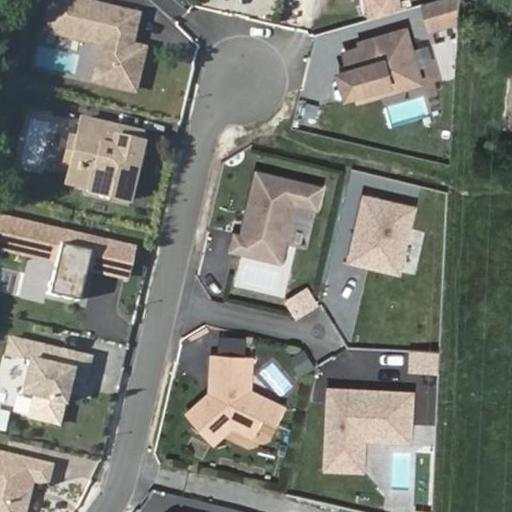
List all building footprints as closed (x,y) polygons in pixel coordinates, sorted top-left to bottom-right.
[(143,6),(118,0),(53,0),(49,22),(107,35),(104,51),(117,55),(113,75),(140,81),(150,40),(133,35),(134,28),(138,29),(143,6)] [(369,0),(373,14),(408,7),(406,0),(369,0)] [(461,14),(461,0),(428,0),(434,21),(461,14)] [(418,31),(415,20),(406,22),(409,33),(418,31)] [(426,61),(418,31),(409,33),(406,22),(383,29),(385,34),(353,42),(357,56),(352,57),(357,75),(362,73),(367,90),(388,84),(387,79),(401,75),(400,69),(426,61)] [(117,55),(104,51),(99,71),(113,75),(117,55)] [(429,73),(426,61),(400,69),(401,75),(403,80),(429,73)] [(23,78),(0,72),(0,88),(20,93),(23,78)] [(393,122),(434,110),(426,82),(385,94),(393,122)] [(76,129),(70,127),(64,154),(93,161),(88,183),(127,192),(140,134),(115,128),(117,118),(81,110),(76,129)] [(115,128),(140,134),(143,125),(117,118),(115,128)] [(235,242),(285,254),(299,195),(321,200),(326,179),(261,163),(250,208),(255,209),(251,228),(246,227),(239,225),(235,242)] [(403,263),(418,200),(370,189),(355,252),(403,263)] [(251,228),(255,209),(250,208),(246,227),(251,228)] [(132,241),(0,209),(0,240),(55,253),(48,286),(77,293),(85,260),(125,270),(132,241)] [(91,349),(10,330),(7,346),(30,352),(22,385),(35,388),(30,409),(60,416),(70,372),(86,376),(91,349)] [(222,332),(221,347),(251,349),(252,334),(222,332)] [(321,357),(309,340),(301,346),(313,363),(321,357)] [(221,347),(216,346),(215,371),(222,379),(191,407),(217,436),(237,419),(259,429),(267,411),(281,418),(289,400),(254,383),(256,349),(251,349),(221,347)] [(417,418),(419,386),(338,382),(334,460),(370,462),(371,430),(386,431),(387,416),(417,418)] [(0,511),(22,511),(32,472),(47,475),(51,459),(0,446),(0,511)]
